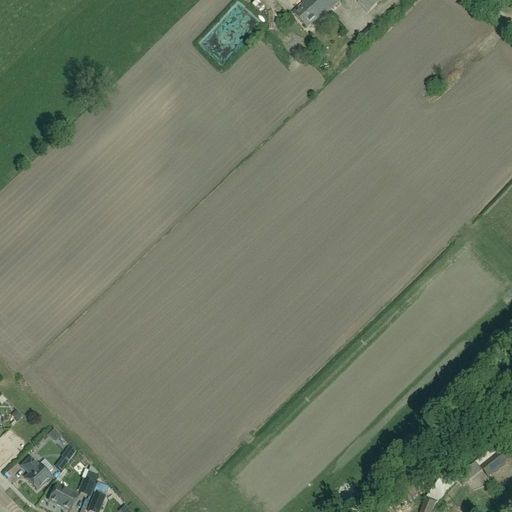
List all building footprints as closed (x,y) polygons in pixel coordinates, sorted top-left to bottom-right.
[(320,18),(321,19),(341,0),(356,0),(369,13),(382,0),(306,0),(292,13),(307,29),(320,18)] [(377,32),(372,26),(359,37),(365,43),(377,32)] [(11,416),(16,421),(20,417),(15,412),(11,416)] [(55,468),(61,472),(76,453),(69,448),(61,457),(62,458),(55,468)] [(457,477),(463,485),(481,470),(488,478),(506,464),(493,448),(457,477)] [(67,465),(77,473),(82,466),(73,458),(67,465)] [(30,459),(21,468),(29,476),(25,480),(36,492),(44,484),(46,485),(50,482),(49,480),(51,478),(39,466),(38,467),(30,459)] [(84,481),(94,485),(97,476),(88,472),(84,481)] [(399,480),(411,498),(421,491),(408,473),(399,480)] [(424,502),(437,503),(450,488),(439,478),(426,497),(424,502)] [(90,496),(94,485),(84,481),(83,481),(78,492),(90,496)] [(56,487),(48,501),(68,511),(69,511),(77,498),(56,487)] [(98,511),(104,498),(95,494),(87,511),(98,511)] [(420,511),(432,511),(433,510),(437,503),(424,502),(422,508),(420,511)]
